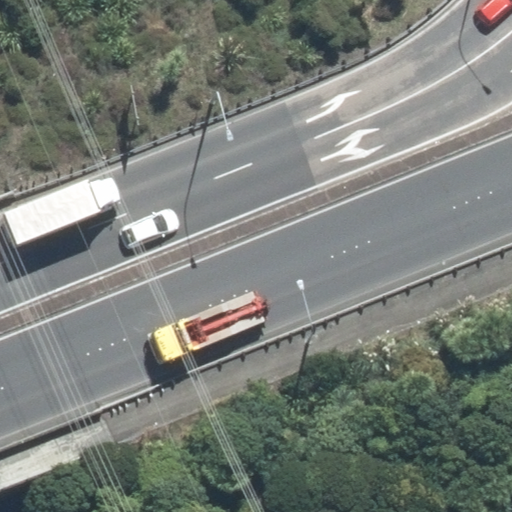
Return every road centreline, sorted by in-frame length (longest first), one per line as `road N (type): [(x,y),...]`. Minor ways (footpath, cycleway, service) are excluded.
road 1 (primary): [(0,260),(379,102),(511,24)]
road 2 (primary): [(511,192),(0,390)]
